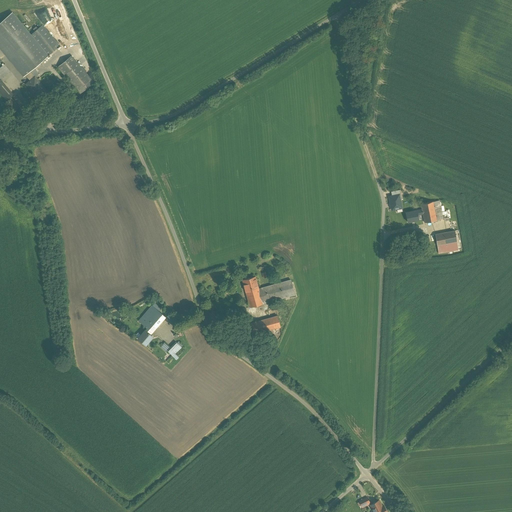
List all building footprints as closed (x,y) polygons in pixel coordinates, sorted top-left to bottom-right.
[(34,75),(35,77),(39,74),(34,67),(58,45),(42,25),(30,35),(10,12),(0,20),(0,50),(23,77),(30,70),(34,76),(34,75)] [(92,82),(69,56),(56,68),(79,93),(92,82)] [(0,68),(0,78),(1,80),(11,71),(5,64),(0,68)] [(34,75),(34,76),(24,84),(37,99),(47,91),(35,77),(34,75)] [(14,95),(1,80),(0,79),(0,92),(7,101),(3,104),(16,119),(24,113),(10,98),(14,95)] [(388,193),(393,213),(403,210),(398,190),(388,193)] [(439,201),(419,205),(420,210),(421,215),(423,223),(442,220),(439,201)] [(404,213),(406,224),(418,222),(417,216),(421,215),(420,210),(404,213)] [(454,231),(435,235),(438,255),(458,251),(454,231)] [(244,293),(259,289),(256,277),(241,281),(244,293)] [(259,289),(244,293),(248,308),(294,295),(290,280),(259,289)] [(139,321),(147,328),(152,332),(166,317),(159,312),(161,309),(154,304),(139,321)] [(280,329),(276,317),(245,326),(248,338),(280,329)] [(150,334),(152,332),(147,328),(138,339),(146,345),(153,337),(150,334)] [(180,348),(174,342),(168,348),(165,351),(175,361),(179,357),(175,354),(180,348)] [(168,348),(163,344),(159,349),(164,353),(165,351),(168,348)] [(367,497),(359,501),(362,507),(370,503),(367,497)] [(379,501),(371,505),(374,511),(387,511),(384,505),(382,506),(379,501)]
